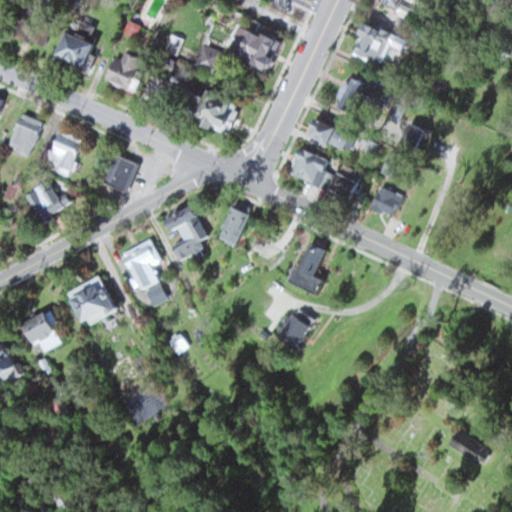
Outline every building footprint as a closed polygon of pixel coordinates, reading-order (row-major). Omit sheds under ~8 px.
[(378,0),(394,8),(398,0),(378,0)] [(489,0),(476,0),(475,3),(487,8),(489,0)] [(83,71),(100,30),(67,17),(51,58),(83,71)] [(379,62),(388,30),(358,21),(349,53),(379,62)] [(257,68),(271,39),(245,27),(231,56),(257,68)] [(148,62),(114,48),(102,78),(135,92),(148,62)] [(344,106),(369,110),(374,82),(348,78),(344,106)] [(195,123),(224,135),(237,102),(209,90),(195,123)] [(6,149),(30,157),(42,121),(18,113),(6,149)] [(332,128),(310,118),(302,135),(324,145),(332,128)] [(401,146),(411,151),(421,129),(411,124),(401,146)] [(67,176),(83,141),(57,128),(40,163),(67,176)] [(316,187),(328,159),(297,146),(285,174),(316,187)] [(123,192),(135,163),(113,154),(101,182),(123,192)] [(325,190),(347,201),(360,175),(339,164),(325,190)] [(26,191),(38,216),(59,206),(47,181),(26,191)] [(400,194),(377,186),(370,208),(392,216),(400,194)] [(177,262),(200,252),(186,221),(195,217),(190,204),(159,219),(165,232),(177,226),(183,239),(170,245),(177,262)] [(216,239),(234,247),(249,212),(230,204),(216,239)] [(309,292),(329,247),(308,237),(288,282),(309,292)] [(157,271),(152,272),(147,260),(155,256),(149,242),(121,253),(136,290),(161,281),(157,271)] [(77,322),(110,306),(96,278),(63,295),(77,322)] [(18,325),(31,345),(59,326),(47,307),(18,325)] [(273,337),(291,350),(311,324),(293,310),(273,337)] [(0,340),(0,369),(10,365),(1,340),(0,340)] [(475,461),(486,445),(455,424),(444,441),(475,461)]
